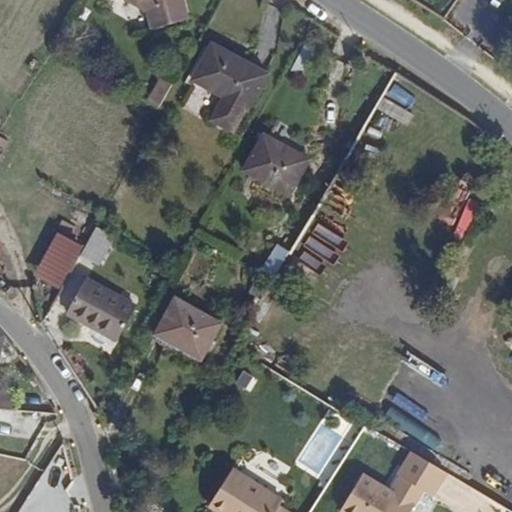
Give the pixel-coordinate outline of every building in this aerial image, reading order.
[(181,0),(129,0),(144,8),(150,27),(186,17),(181,0)] [(247,108),(268,71),(213,41),(194,78),(222,94),(212,116),(232,129),(244,106),(247,108)] [(288,194),(309,158),(265,131),(243,167),(288,194)] [(89,255),(106,228),(95,222),(79,250),(89,255)] [(279,275),(291,254),(279,247),(266,269),(279,275)] [(274,282),(279,275),(266,269),(263,275),(274,282)] [(130,308),(79,281),(61,313),(112,341),(130,308)] [(196,361),(217,325),(171,299),(151,336),(196,361)] [(0,407),(10,409),(13,393),(0,391),(0,407)] [(431,511),(436,502),(432,493),(447,471),(412,449),(389,487),(360,471),(338,506),(347,511),(406,511),(410,507),(416,510),(421,511),(431,511)] [(288,511),(276,504),(279,496),(231,463),(210,494),(232,508),(231,511),(288,511)] [(231,511),(232,508),(210,494),(206,499),(224,511),(231,511)]
